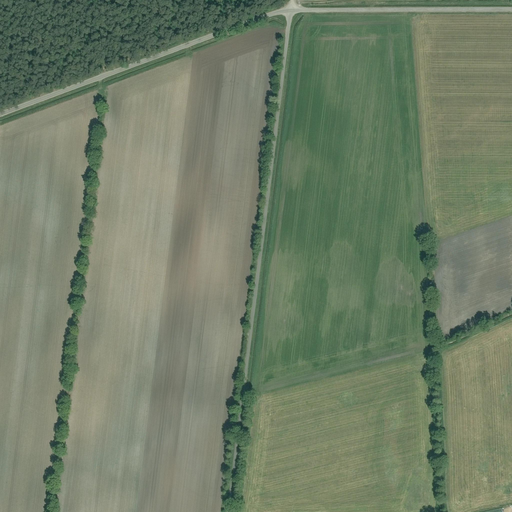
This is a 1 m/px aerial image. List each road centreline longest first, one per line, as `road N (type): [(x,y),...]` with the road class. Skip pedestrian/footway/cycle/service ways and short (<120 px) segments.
road 1 (residential): [(228,511),(290,10)]
road 2 (residential): [(290,10),(0,114)]
road 3 (residential): [(511,10),(290,10)]
